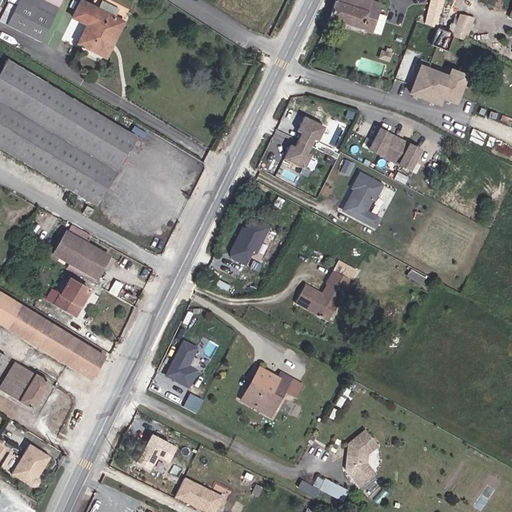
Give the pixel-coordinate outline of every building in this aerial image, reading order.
[(18,0),(9,0),(0,19),(0,20),(7,24),(18,0)] [(47,0),(18,0),(7,24),(41,41),(59,6),(47,0)] [(331,0),(326,13),(367,27),(362,43),(367,46),(370,40),(374,42),(381,25),(374,22),(381,0),(331,0)] [(443,1),(443,0),(431,0),(415,49),(391,42),(389,48),(450,68),(462,33),(453,30),(448,42),(431,36),(443,1)] [(123,21),(118,19),(100,10),(80,1),(72,15),(89,24),(79,43),(99,54),(113,25),(119,28),(123,21)] [(461,6),(443,1),(431,36),(448,42),(453,30),(461,6)] [(100,10),(118,19),(120,13),(103,5),(100,10)] [(462,33),(465,34),(473,11),(461,6),(453,30),(462,33)] [(104,56),(119,28),(113,25),(99,54),(104,56)] [(0,146),(97,205),(137,138),(7,60),(0,72),(0,146)] [(443,99),(460,104),(469,73),(450,68),(449,72),(419,64),(410,96),(442,105),(443,99)] [(319,142),(326,125),(304,116),(297,131),(302,133),(296,147),(290,144),(284,158),(312,170),(318,157),(309,153),(315,140),(319,142)] [(378,127),(368,151),(413,170),(423,147),(378,127)] [(360,170),(340,210),(375,228),(381,216),(370,210),(384,183),(360,170)] [(90,216),(95,209),(88,204),(83,212),(90,216)] [(248,215),(228,255),(250,265),(269,226),(248,215)] [(67,231),(53,253),(96,279),(103,267),(108,270),(115,259),(87,243),(92,235),(72,224),(68,231),(67,231)] [(295,274),(287,292),(320,310),(336,279),(339,281),(345,268),(325,258),(313,283),(295,274)] [(75,316),(92,290),(71,278),(67,285),(63,282),(56,293),(60,296),(56,303),(75,316)] [(116,280),(110,292),(117,296),(124,284),(116,280)] [(0,290),(0,322),(91,378),(105,355),(0,290)] [(198,345),(183,337),(164,375),(190,387),(201,366),(206,368),(218,343),(203,336),(198,345)] [(253,392),(270,400),(286,367),(277,363),(274,370),(252,359),(236,391),(250,398),(253,392)] [(0,389),(33,409),(49,382),(14,361),(0,383),(0,389)] [(266,406),(270,400),(253,392),(250,398),(266,406)] [(365,427),(343,446),(351,455),(341,463),(361,486),(378,472),(366,457),(381,445),(365,427)] [(170,461),(178,445),(152,431),(135,463),(150,471),(159,455),(170,461)] [(49,457),(29,444),(10,473),(30,486),(32,486),(33,486),(35,484),(36,483),(36,479),(35,477),(34,476),(37,471),(39,472),(49,457)] [(344,499),(349,489),(316,473),(308,490),(316,494),(319,487),(344,499)] [(209,511),(215,511),(224,494),(185,476),(175,496),(209,511)]
